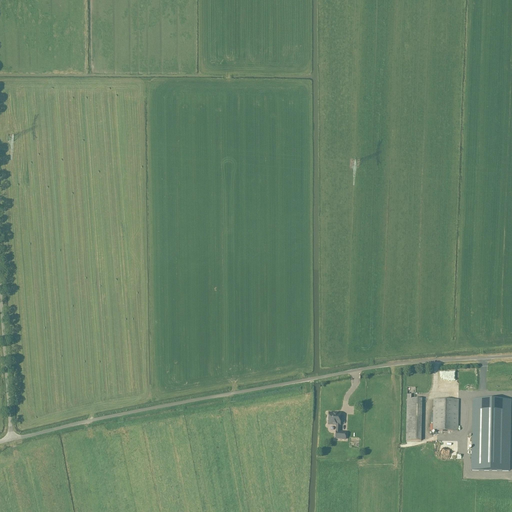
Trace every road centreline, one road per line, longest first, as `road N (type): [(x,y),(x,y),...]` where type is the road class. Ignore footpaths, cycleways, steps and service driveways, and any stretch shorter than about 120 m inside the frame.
road 1 (unclassified): [(11,439),(336,369),(511,351)]
road 2 (unclassified): [(11,439),(0,288)]
